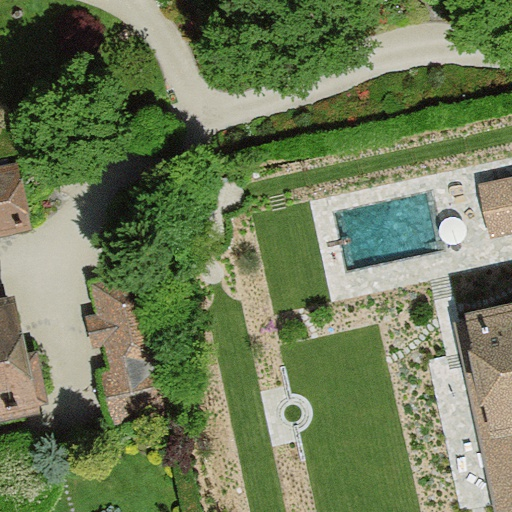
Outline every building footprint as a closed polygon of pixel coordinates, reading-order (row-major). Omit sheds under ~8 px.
[(15,164),(0,166),(0,234),(28,229),(15,164)] [(511,182),(486,188),(496,235),(511,231),(511,182)] [(145,274),(97,284),(103,315),(91,318),(96,344),(109,342),(116,373),(105,375),(115,423),(173,411),(145,274)] [(0,416),(41,408),(19,304),(0,308),(0,416)] [(511,311),(464,321),(503,504),(511,502),(511,311)]
